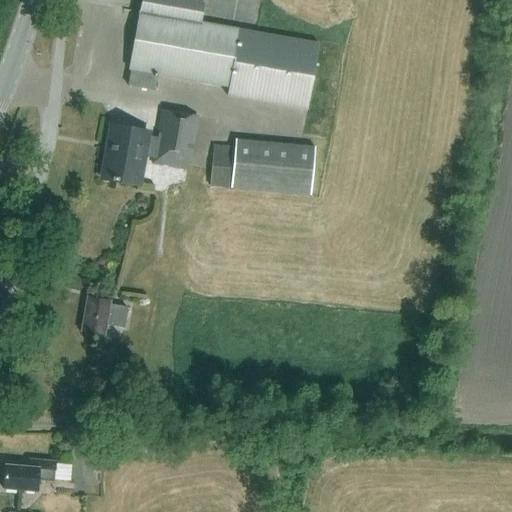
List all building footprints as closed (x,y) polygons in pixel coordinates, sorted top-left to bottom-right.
[(154,91),(157,75),(229,88),(227,96),(307,110),(319,44),(201,23),(205,3),(186,0),(141,0),(129,70),(131,70),(128,86),(154,91)] [(188,169),(197,116),(162,110),(157,138),(148,136),(148,133),(115,127),(111,153),(106,152),(102,179),(139,185),(144,156),(154,158),(153,163),(188,169)] [(237,148),(213,146),(210,187),(233,189),(237,148)] [(110,301),(87,297),(81,332),(104,336),(106,324),(124,328),(127,308),(109,305),(110,301)] [(167,396),(166,384),(148,385),(149,398),(167,396)] [(29,467),(5,465),(3,489),(37,492),(38,481),(55,483),(57,462),(29,460),(29,467)]
